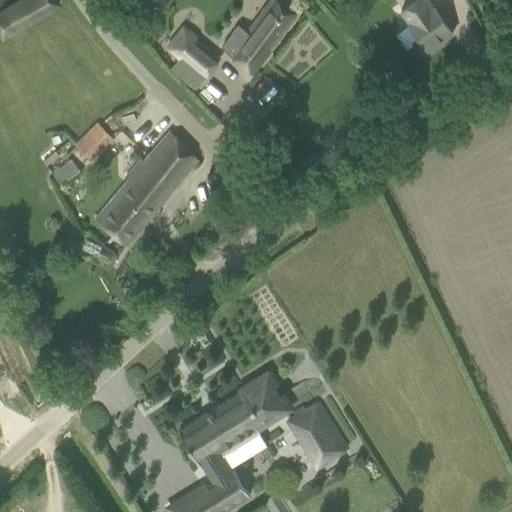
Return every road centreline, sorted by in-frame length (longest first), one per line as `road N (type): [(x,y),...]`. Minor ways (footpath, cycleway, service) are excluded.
road 1 (unclassified): [(0,468),(266,231),(511,67)]
road 2 (unknown): [(76,0),(266,231)]
